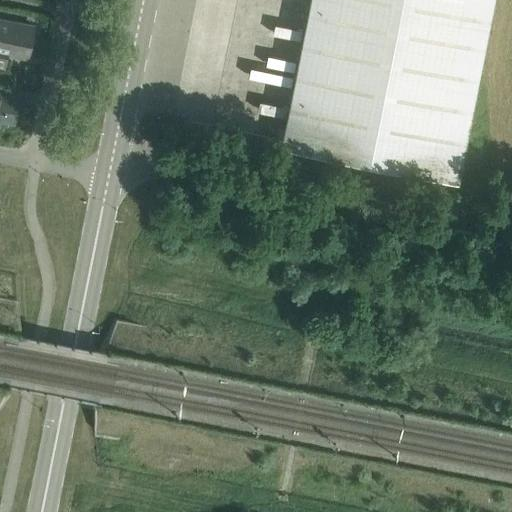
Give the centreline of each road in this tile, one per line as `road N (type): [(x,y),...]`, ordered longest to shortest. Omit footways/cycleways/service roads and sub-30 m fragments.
road 1 (unclassified): [(511,236),(112,160)]
road 2 (tertiary): [(44,511),(112,160)]
road 3 (unclassified): [(38,165),(68,0)]
road 4 (tertiary): [(112,160),(145,0)]
